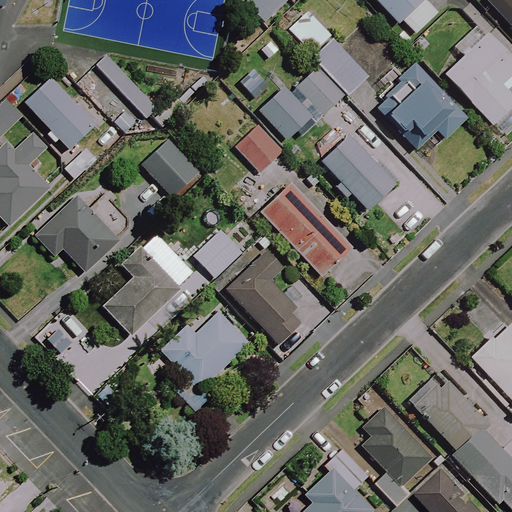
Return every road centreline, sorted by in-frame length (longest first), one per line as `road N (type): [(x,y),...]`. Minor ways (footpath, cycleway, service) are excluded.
road 1 (residential): [(178,511),(511,197)]
road 2 (residential): [(145,511),(0,357)]
